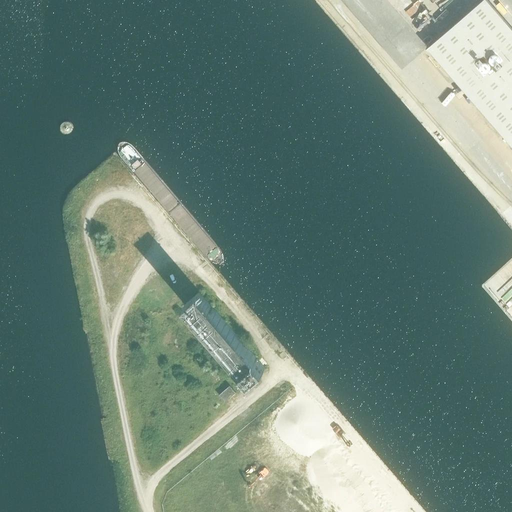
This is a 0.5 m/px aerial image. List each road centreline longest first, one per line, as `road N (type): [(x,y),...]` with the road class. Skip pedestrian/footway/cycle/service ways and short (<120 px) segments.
road 1 (unknown): [(511,188),(349,0)]
road 2 (unclassified): [(145,511),(144,494),(236,410)]
